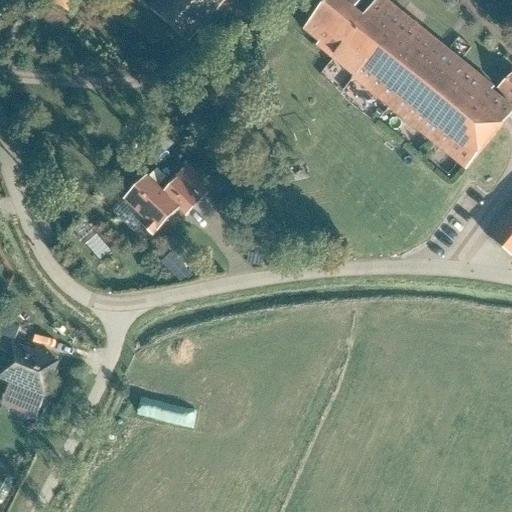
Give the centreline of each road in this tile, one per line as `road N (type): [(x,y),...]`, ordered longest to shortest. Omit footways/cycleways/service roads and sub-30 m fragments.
road 1 (residential): [(511,280),(378,267),(123,309)]
road 2 (unclassified): [(123,309),(102,367),(26,511)]
road 3 (residential): [(123,309),(84,294),(52,267),(0,137)]
